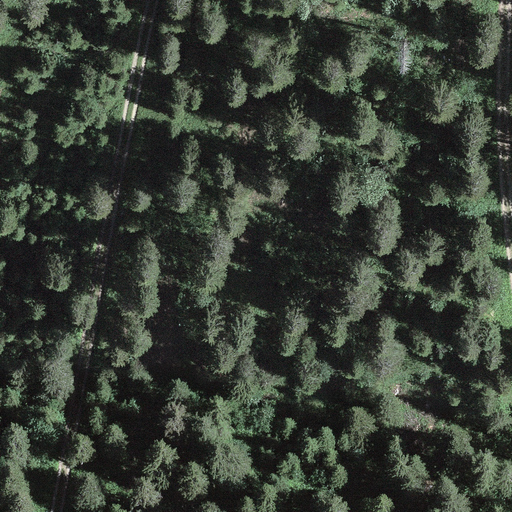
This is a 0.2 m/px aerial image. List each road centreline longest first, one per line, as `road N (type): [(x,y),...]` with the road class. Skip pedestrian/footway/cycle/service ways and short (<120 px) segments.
road 1 (track): [(59,511),(157,0)]
road 2 (track): [(508,0),(511,231)]
